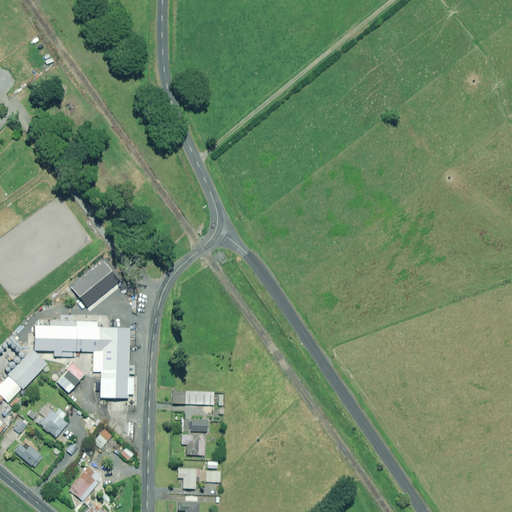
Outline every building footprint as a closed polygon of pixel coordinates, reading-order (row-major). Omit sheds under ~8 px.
[(130,329),(36,326),(35,350),(95,352),(103,352),(102,372),(102,398),(129,398),(130,329)] [(48,363),(33,349),(8,374),(24,389),(48,363)] [(103,352),(95,352),(95,372),(102,372),(103,352)] [(86,374),(74,363),(68,370),(69,371),(58,383),(70,393),(86,374)] [(215,405),(215,393),(187,391),(187,392),(174,392),(173,403),(215,405)] [(37,422),(40,425),(41,424),(44,427),(43,428),(49,432),(50,431),(57,437),(69,424),(63,419),(67,415),(60,408),(56,413),(53,411),(45,420),(42,417),(37,422)] [(37,416),(32,412),(29,415),(34,420),(37,416)] [(26,420),(24,421),(19,417),(15,422),(17,424),(15,427),(22,433),(28,425),(30,423),(26,420)] [(208,432),(208,420),(192,420),(192,431),(208,432)] [(114,436),(106,429),(101,434),(109,441),(114,436)] [(206,436),(183,435),(183,444),(188,445),(188,455),(205,455),(206,436)] [(45,457),(27,442),(24,445),(22,444),(16,452),(35,468),(45,457)] [(79,446),(74,443),(68,451),(73,455),(79,446)] [(124,451),(121,455),(126,460),(129,456),(124,451)] [(71,487),(86,499),(103,479),(101,477),(88,467),(71,487)] [(197,469),(179,468),(179,478),(185,478),(184,488),(196,489),(197,469)] [(221,472),(207,471),(207,482),(221,482),(221,472)] [(112,500),(107,494),(104,497),(109,503),(112,500)] [(200,503),(180,502),(179,511),(187,511),(186,511),(203,511),(204,511),(199,511),(200,503)]
